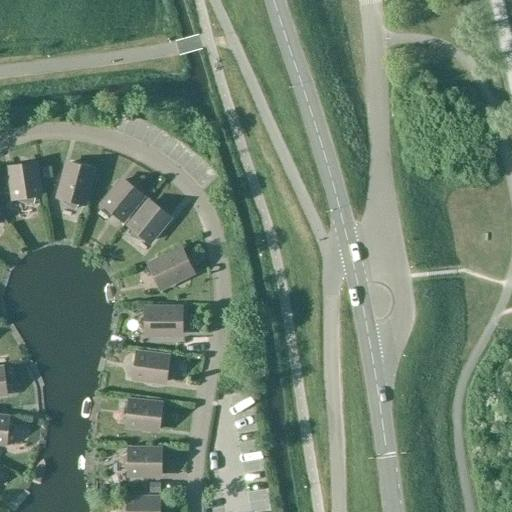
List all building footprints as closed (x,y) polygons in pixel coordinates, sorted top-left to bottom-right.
[(79,204),(84,205),(93,170),(69,163),(66,176),(63,176),(64,184),(60,198),(69,201),(68,205),(75,210),(79,204)] [(39,196),(35,164),(11,168),(12,177),(10,178),(13,184),(15,199),(25,198),(26,202),(34,204),(35,196),(39,196)] [(123,221),(143,196),(124,180),(118,187),(116,186),(114,193),(104,205),(123,221)] [(164,225),(169,218),(150,202),(130,227),(134,230),(131,237),(138,239),(141,236),(149,242),(159,230),(165,227),(164,225)] [(193,272),(182,250),(150,266),(161,288),(174,281),(182,281),(181,278),(193,272)] [(182,310),(146,310),(146,334),(161,334),(168,336),(169,334),(182,334),(182,310)] [(169,358),(137,354),(134,378),(149,380),(149,383),(157,381),(166,382),(169,358)] [(162,405),(130,402),(127,426),(142,428),(142,430),(150,429),(159,430),(162,405)] [(0,418),(0,442),(6,443),(7,434),(12,434),(15,427),(8,424),(9,419),(0,418)] [(161,475),(161,451),(129,450),(129,455),(122,457),(124,465),(129,465),(129,475),(144,475),(144,478),(152,475),(161,475)] [(159,511),(159,499),(128,499),(128,504),(120,507),(122,511),(159,511)]
